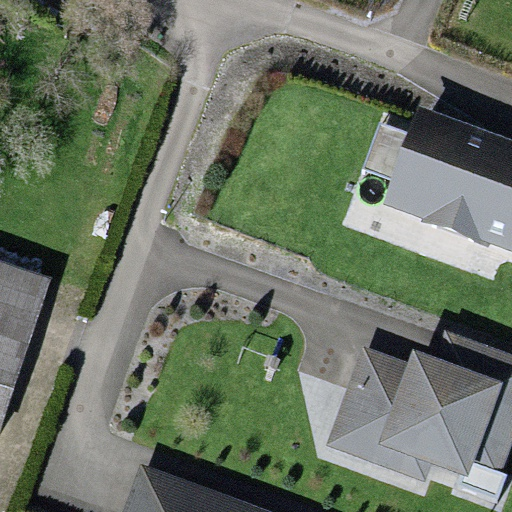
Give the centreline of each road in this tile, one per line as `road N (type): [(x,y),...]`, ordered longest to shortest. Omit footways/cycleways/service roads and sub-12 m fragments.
road 1 (residential): [(181,0),(196,19),(202,61),(195,107),(69,472)]
road 2 (unknown): [(196,19),(280,15),(390,53)]
